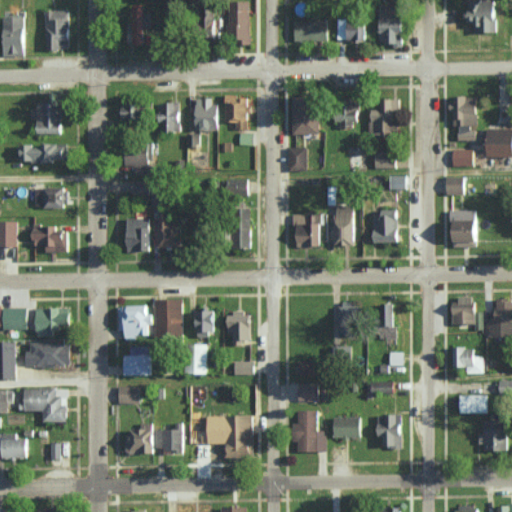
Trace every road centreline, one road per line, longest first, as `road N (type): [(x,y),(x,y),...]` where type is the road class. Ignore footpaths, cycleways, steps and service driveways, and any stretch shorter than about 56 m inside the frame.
road 1 (residential): [(511,270),(0,279)]
road 2 (residential): [(511,66),(0,73)]
road 3 (residential): [(511,481),(0,487)]
road 4 (residential): [(274,511),(272,0)]
road 5 (residential): [(428,511),(429,0)]
road 6 (residential): [(98,511),(98,0)]
